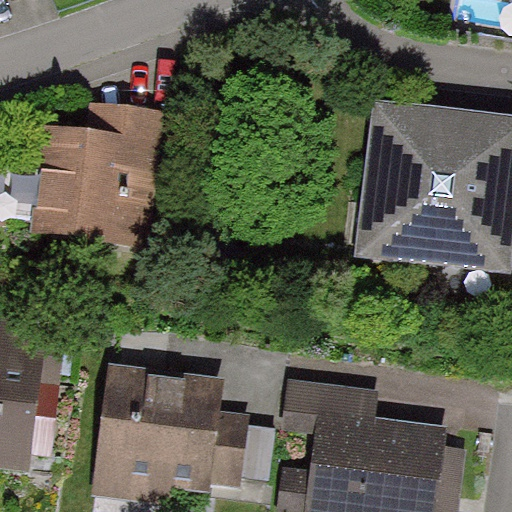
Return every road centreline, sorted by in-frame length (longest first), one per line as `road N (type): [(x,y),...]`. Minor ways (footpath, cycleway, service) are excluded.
road 1 (residential): [(511,70),(356,51),(310,0)]
road 2 (unclassified): [(179,0),(0,68)]
